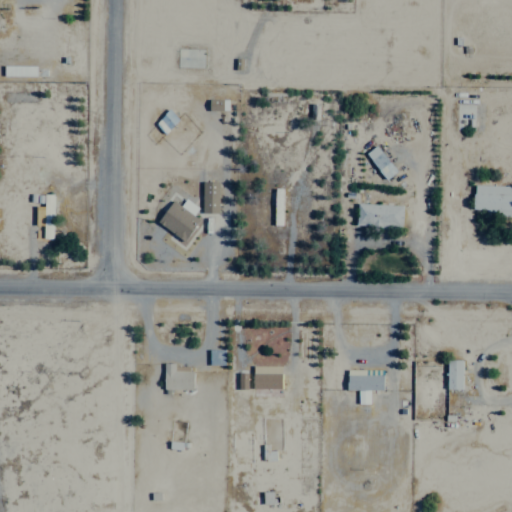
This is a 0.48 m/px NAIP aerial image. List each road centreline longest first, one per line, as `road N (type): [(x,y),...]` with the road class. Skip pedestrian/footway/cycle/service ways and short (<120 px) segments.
road 1 (residential): [(0,283),(511,285)]
road 2 (residential): [(109,284),(113,0)]
